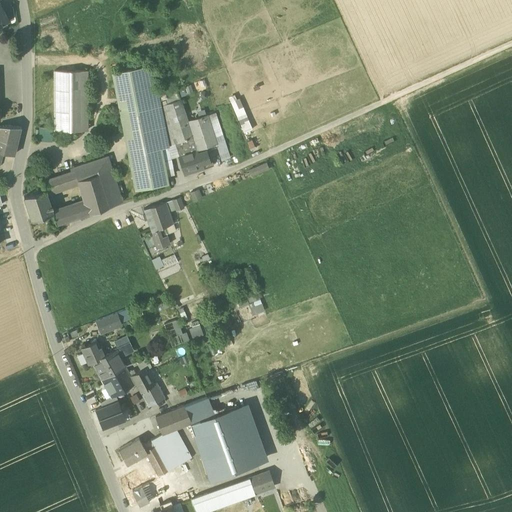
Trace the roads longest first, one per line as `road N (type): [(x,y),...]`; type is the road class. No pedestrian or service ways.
road 1 (track): [(511,44),(214,178)]
road 2 (residential): [(123,511),(57,352),(27,249)]
road 3 (residential): [(27,249),(14,201),(26,129),(24,0)]
road 4 (unclassified): [(214,178),(27,249)]
